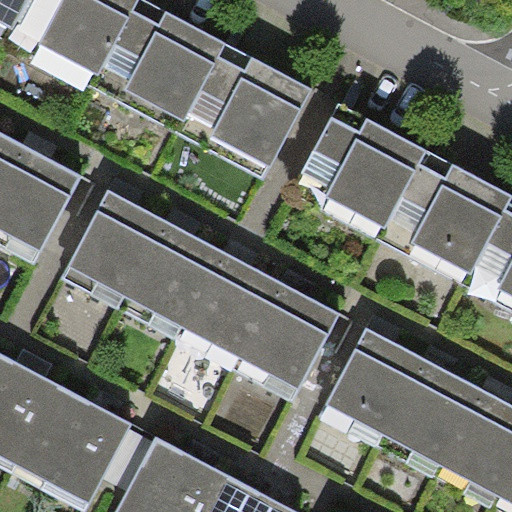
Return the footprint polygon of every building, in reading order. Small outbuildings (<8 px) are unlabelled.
[(135,0),(0,0),(0,56),(256,194),(311,93),(135,0)] [(511,201),(337,109),(287,204),(511,323),(511,201)] [(0,138),(0,249),(32,267),(78,180),(0,138)] [(110,197),(65,286),(291,408),(338,318),(110,197)] [(368,336),(324,421),(498,511),(511,511),(511,409),(507,407),(391,348),(368,336)] [(30,370),(0,353),(0,462),(85,510),(132,423),(95,404),(30,370)] [(119,511),(283,511),(155,444),(119,511)]
